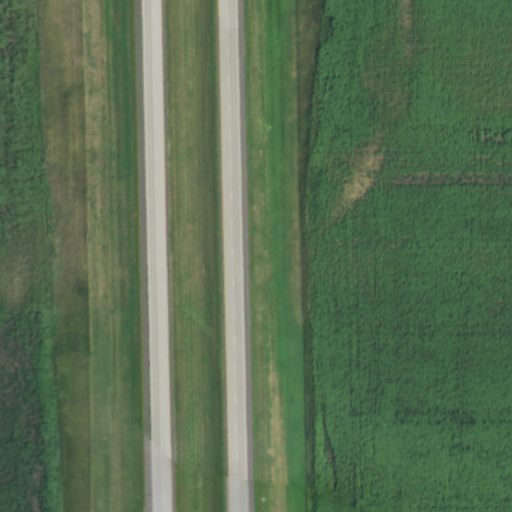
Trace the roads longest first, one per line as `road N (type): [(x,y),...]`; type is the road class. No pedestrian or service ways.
road 1 (motorway): [(245,511),(234,0)]
road 2 (motorway): [(150,0),(160,511)]
